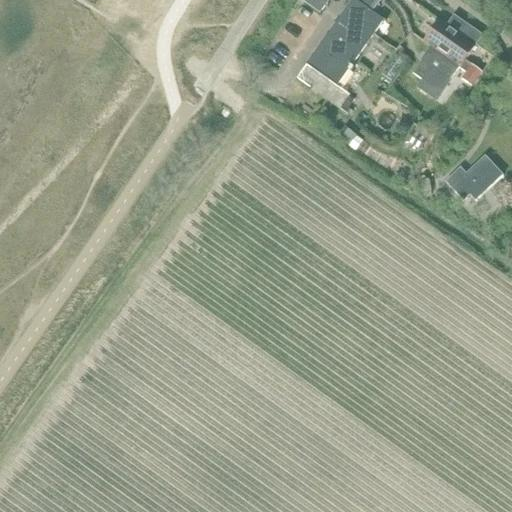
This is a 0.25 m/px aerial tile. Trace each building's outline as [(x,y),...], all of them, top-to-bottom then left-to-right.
[(307,0),(305,4),(320,15),(330,0),(307,0)] [(353,0),(349,7),(306,68),(338,90),(349,74),(351,75),(354,71),(352,70),(385,24),(372,15),(382,0),(353,0)] [(454,19),(447,30),(475,50),(483,39),(454,19)] [(424,45),(432,50),(457,69),(459,71),(460,71),(475,50),(447,30),(439,24),(424,45)] [(459,71),(457,69),(432,50),(414,76),(442,96),(459,71)] [(470,67),(461,81),(472,89),(481,75),(470,67)] [(460,170),(445,184),(464,204),(471,197),(475,202),(501,177),(485,160),(467,177),(460,170)]
